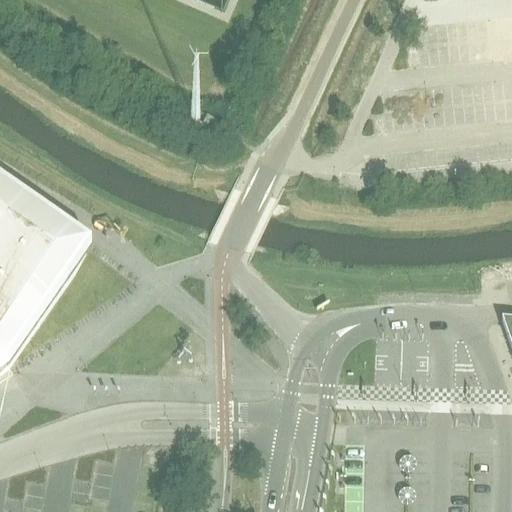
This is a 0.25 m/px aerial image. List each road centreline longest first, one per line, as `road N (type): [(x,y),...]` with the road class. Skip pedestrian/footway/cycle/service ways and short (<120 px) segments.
road 1 (unclassified): [(321,348),(300,362),(291,388),(270,511)]
road 2 (residential): [(482,321),(362,321),(321,348)]
road 3 (unclassified): [(307,511),(329,393),(321,348)]
